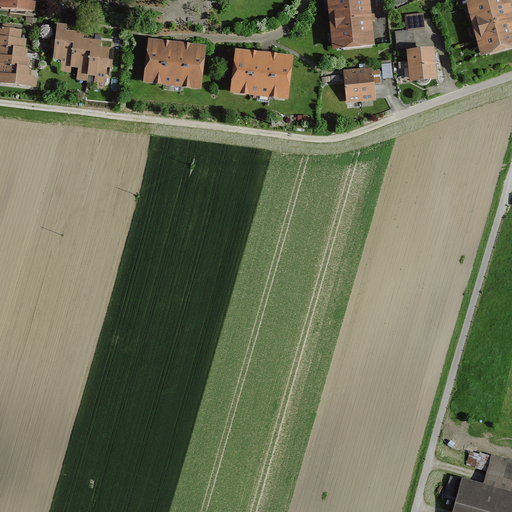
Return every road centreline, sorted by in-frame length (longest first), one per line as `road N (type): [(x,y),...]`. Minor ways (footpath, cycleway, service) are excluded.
road 1 (track): [(392,118),(329,139),(0,102)]
road 2 (residential): [(413,511),(511,172)]
